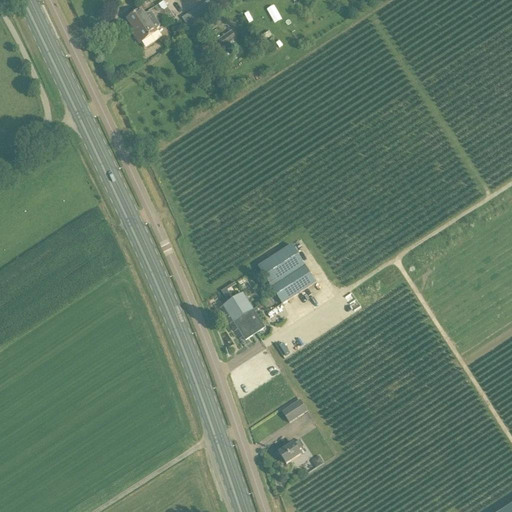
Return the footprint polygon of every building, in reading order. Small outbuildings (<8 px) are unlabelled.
[(218,0),(212,0),(183,19),(189,30),(223,7),(218,0)] [(134,37),(140,45),(157,33),(142,11),(127,21),(136,35),(134,37)] [(231,32),(218,41),(215,37),(209,42),(211,45),(211,46),(217,53),(237,40),(231,32)] [(316,284),(292,247),(291,246),(258,268),(282,306),(316,284)] [(265,329),(243,295),(228,304),(238,320),(233,323),(245,342),(265,329)] [(307,412),(300,401),(282,413),(289,424),(307,412)] [(278,454),(286,466),(302,455),(299,451),(304,447),(299,441),(294,445),(294,444),(278,454)] [(319,457),(316,460),(315,466),(317,469),(324,464),(319,457)]
